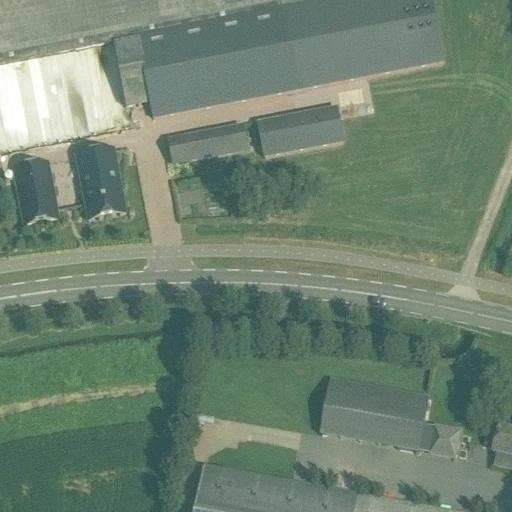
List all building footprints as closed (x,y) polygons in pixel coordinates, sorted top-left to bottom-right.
[(443,66),(430,0),(0,0),(0,135),(150,106),(153,122),(443,66)] [(258,126),(265,161),(344,146),(337,111),(258,126)] [(191,166),(248,155),(243,130),(186,141),(191,166)] [(89,224),(127,217),(115,153),(76,161),(89,224)] [(23,230),(61,223),(50,165),(12,172),(23,230)] [(434,455),(438,430),(427,428),(433,400),(410,396),(400,451),(422,455),(422,453),(434,455)] [(511,432),(500,429),(493,456),(511,460),(511,432)] [(441,511),(208,466),(198,511),(441,511)]
